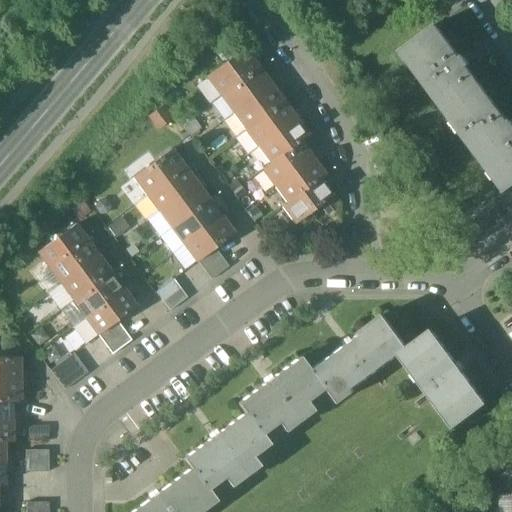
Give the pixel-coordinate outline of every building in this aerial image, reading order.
[(511,0),(501,0),(509,10),(511,8),(511,0)] [(452,123),(488,96),(436,26),(399,53),(452,123)] [(244,50),(205,78),(220,98),(259,70),(244,50)] [(259,70),(220,98),(233,115),(271,86),(259,70)] [(271,86),(233,115),(245,132),(284,103),(271,86)] [(511,188),(511,127),(488,96),(452,123),(504,194),(511,188)] [(284,103),(245,132),(235,139),(248,156),(258,149),(296,120),(284,103)] [(296,120),(258,149),(270,165),(300,142),(309,136),(296,120)] [(270,165),(262,171),(274,188),(313,159),(300,142),(270,165)] [(171,150),(133,179),(146,196),(184,168),(171,150)] [(313,159),(274,188),(287,205),(320,180),(325,176),(313,159)] [(184,168),(146,196),(158,213),(197,184),(184,168)] [(287,205),(282,208),(295,225),(333,197),(320,180),(287,205)] [(197,184),(158,213),(170,230),(209,201),(197,184)] [(511,188),(504,194),(458,229),(471,246),(511,216),(511,188)] [(209,201),(170,230),(183,246),(221,218),(209,201)] [(221,218),(183,246),(196,264),(197,262),(215,249),(234,235),(221,218)] [(37,254),(60,286),(99,257),(75,225),(59,237),(53,236),(53,242),(37,254)] [(215,249),(197,262),(204,271),(222,258),(215,249)] [(99,257),(60,286),(72,302),(111,274),(99,257)] [(222,258),(204,271),(211,281),(229,268),(222,258)] [(111,274),(72,302),(61,311),(73,328),(124,290),(111,274)] [(173,280),(156,293),(162,302),(180,289),(173,280)] [(180,289),(162,302),(169,312),(187,299),(180,289)] [(124,290),(73,328),(86,345),(98,336),(117,322),(136,308),(124,290)] [(383,317),(308,373),(322,392),(333,406),(398,357),(407,350),(407,349),(383,317)] [(117,322),(98,336),(105,346),(124,332),(117,322)] [(33,349),(16,327),(7,334),(23,356),(33,349)] [(487,405),(431,331),(407,349),(407,350),(398,357),(453,431),(487,405)] [(124,332),(105,346),(112,356),(131,341),(124,332)] [(74,354),(50,372),(57,381),(81,364),(74,354)] [(20,358),(0,358),(0,380),(20,380),(20,358)] [(299,360),(237,406),(245,415),(246,415),(262,437),(278,425),(282,429),(311,408),(307,403),(322,392),(308,373),(299,360)] [(81,364),(57,381),(64,391),(88,374),(81,364)] [(20,380),(0,380),(0,401),(12,401),(20,401),(20,380)] [(0,401),(0,421),(12,422),(12,401),(0,401)] [(365,403),(220,511),(342,511),(409,462),(406,457),(423,443),(396,408),(379,421),(365,403)] [(245,415),(183,461),(190,471),(207,493),(208,492),(224,480),(227,485),(256,463),(253,459),(270,446),(262,437),(246,415),(245,415)] [(12,422),(0,421),(0,442),(4,443),(12,443),(12,422)] [(37,474),(37,452),(26,452),(26,474),(37,474)] [(49,473),(48,452),(37,452),(37,474),(49,473)] [(511,468),(500,478),(507,487),(511,482),(511,468)] [(190,471),(134,511),(203,511),(216,503),(208,492),(207,493),(190,471)]
